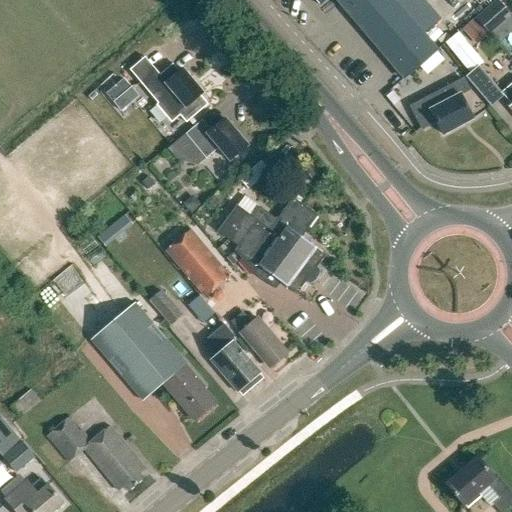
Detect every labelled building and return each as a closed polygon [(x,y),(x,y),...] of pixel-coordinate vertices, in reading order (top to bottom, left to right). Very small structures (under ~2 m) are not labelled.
[(315,0),(320,5),(326,0),(336,0),(404,79),(438,50),(424,35),(394,0),(315,0)] [(394,0),(424,35),(441,21),(423,0),(394,0)] [(486,30),(490,35),(511,16),(498,1),(477,20),(486,30)] [(476,19),(463,30),(474,41),(486,30),(477,20),(476,19)] [(468,70),(474,65),(476,64),(482,59),(457,27),(442,38),(468,70)] [(156,71),(141,84),(172,120),(178,114),(186,123),(208,105),(200,96),(203,94),(182,69),(179,72),(173,64),(160,75),(156,71)] [(464,80),(462,77),(457,68),(444,75),(450,87),(446,89),(452,99),(432,110),(426,99),(411,108),(423,131),(437,123),(443,135),(473,120),(460,96),(469,91),(464,80)] [(124,79),(118,84),(126,94),(133,88),(124,79)] [(511,83),(501,93),(511,105),(510,107),(511,109),(511,83)] [(219,148),(230,160),(230,161),(248,146),(225,119),(211,131),(202,120),(186,133),(173,144),(179,152),(192,142),(206,158),(219,148)] [(242,178),(250,187),(271,169),(263,160),(242,178)] [(286,287),(297,295),(326,256),(315,248),(300,237),(316,215),(293,198),(277,220),(259,207),(252,216),(237,206),(218,232),(238,246),(235,251),(254,273),(260,268),(286,287)] [(129,223),(126,220),(132,216),(128,210),(95,235),(101,244),(129,223)] [(165,252),(204,298),(230,276),(190,230),(165,252)] [(55,282),(64,290),(76,277),(67,269),(55,282)] [(148,302),(170,328),(183,318),(162,291),(148,302)] [(215,314),(200,298),(189,307),(203,324),(215,314)] [(92,340),(144,401),(164,383),(196,421),(217,403),(205,390),(207,388),(187,365),(187,364),(135,303),(92,340)] [(243,313),(232,322),(241,333),(240,333),(260,356),(261,355),(271,367),(274,364),(277,364),(283,359),(283,357),(286,354),(276,342),(276,339),(258,318),(252,323),(243,313)] [(223,325),(202,343),(215,358),(212,360),(215,364),(213,366),(221,376),(223,374),(238,391),(239,391),(241,393),(249,387),(249,382),(260,373),(234,343),(237,341),(223,325)] [(12,406),(21,416),(41,400),(32,389),(12,406)] [(120,491),(126,486),(129,492),(144,479),(140,473),(146,469),(110,426),(92,442),(71,417),(48,435),(70,462),(86,449),(120,491)] [(4,455),(17,472),(36,457),(23,440),(21,441),(13,430),(1,439),(10,450),(4,455)] [(488,485),(500,499),(493,504),(499,511),(505,511),(511,506),(511,492),(510,490),(509,490),(497,476),(495,478),(478,457),(445,484),(464,506),(488,485)] [(52,511),(64,502),(49,485),(42,478),(32,487),(27,481),(6,499),(17,511),(52,511)]
